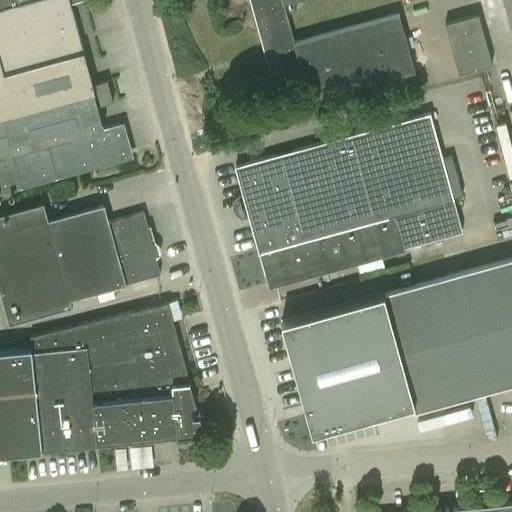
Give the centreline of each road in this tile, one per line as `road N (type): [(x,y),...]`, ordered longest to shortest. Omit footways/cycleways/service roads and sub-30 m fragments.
road 1 (unclassified): [(266,476),(137,0)]
road 2 (unclassified): [(0,504),(266,476)]
road 3 (unclassified): [(266,476),(511,453)]
